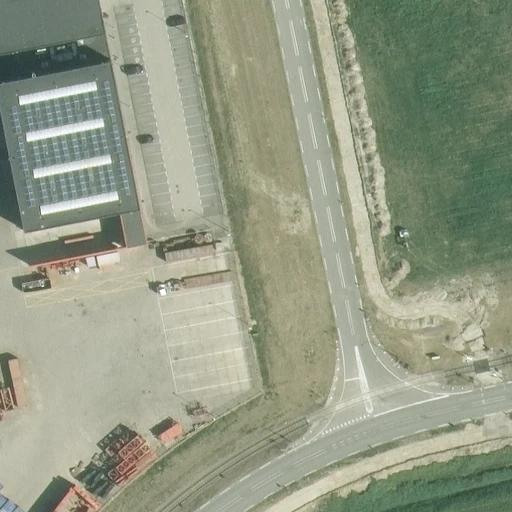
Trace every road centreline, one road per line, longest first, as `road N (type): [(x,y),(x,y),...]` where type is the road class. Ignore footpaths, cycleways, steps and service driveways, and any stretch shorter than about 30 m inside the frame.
road 1 (unclassified): [(375,430),(286,0)]
road 2 (unknown): [(146,0),(197,288)]
road 3 (unclassified): [(223,511),(315,453),(375,430)]
road 4 (unclassified): [(375,430),(511,395)]
